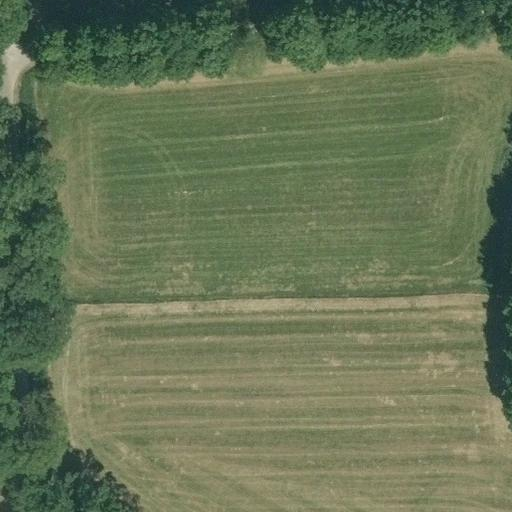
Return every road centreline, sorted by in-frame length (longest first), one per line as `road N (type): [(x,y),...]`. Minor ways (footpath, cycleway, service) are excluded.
road 1 (unknown): [(7,51),(511,7)]
road 2 (unclassified): [(81,511),(48,481),(32,437),(0,25)]
